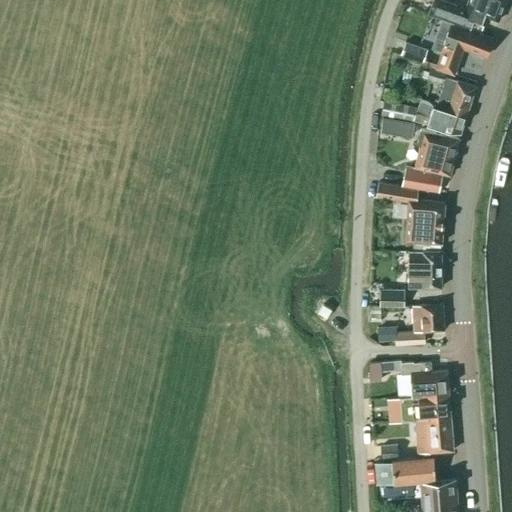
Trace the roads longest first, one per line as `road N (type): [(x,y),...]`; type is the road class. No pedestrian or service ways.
road 1 (residential): [(355,353),(366,105),(395,0)]
road 2 (tertiary): [(466,352),(468,208),(489,98),(511,39)]
road 3 (tertiary): [(479,511),(466,352)]
road 4 (residential): [(363,511),(355,353)]
